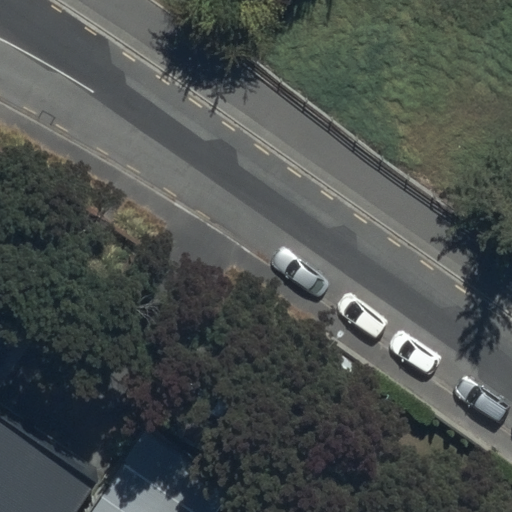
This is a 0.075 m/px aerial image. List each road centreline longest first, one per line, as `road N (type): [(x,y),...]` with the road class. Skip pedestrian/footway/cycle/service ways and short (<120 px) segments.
road 1 (residential): [(99,93),(511,371)]
road 2 (residential): [(0,7),(99,93)]
